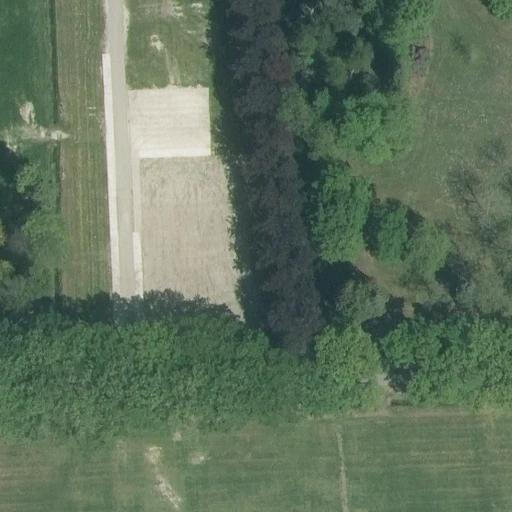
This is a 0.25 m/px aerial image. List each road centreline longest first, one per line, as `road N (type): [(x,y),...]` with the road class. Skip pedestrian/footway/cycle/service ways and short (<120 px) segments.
road 1 (unclassified): [(0,394),(511,374)]
road 2 (unknown): [(100,0),(128,389)]
